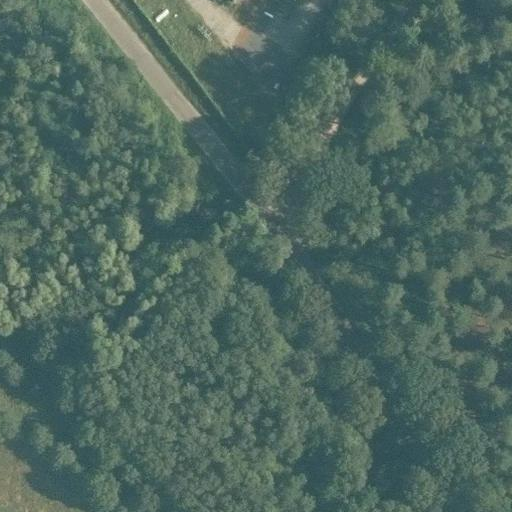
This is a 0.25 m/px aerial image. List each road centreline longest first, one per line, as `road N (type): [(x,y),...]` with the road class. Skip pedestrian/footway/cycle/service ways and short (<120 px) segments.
road 1 (unclassified): [(460,511),(321,286),(96,0)]
road 2 (track): [(333,103),(264,213)]
road 3 (track): [(333,103),(396,0)]
